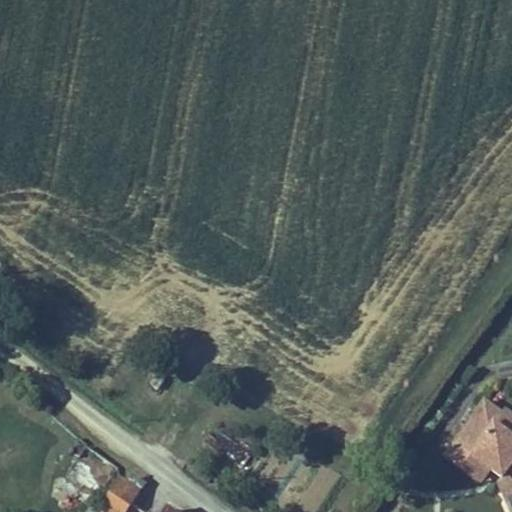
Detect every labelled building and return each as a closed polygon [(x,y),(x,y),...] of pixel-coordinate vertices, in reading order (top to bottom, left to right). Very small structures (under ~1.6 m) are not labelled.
[(511,400),(502,392),(462,446),(495,470),(499,465),(511,474),(504,483),(511,497),(511,400)] [(203,456),(244,465),(249,439),(208,430),(203,456)] [(462,446),(453,458),(486,483),(495,470),(462,446)] [(86,511),(88,511),(115,466),(83,448),(56,494),(86,511)] [(132,511),(147,492),(120,471),(101,496),(120,511),(132,511)]
